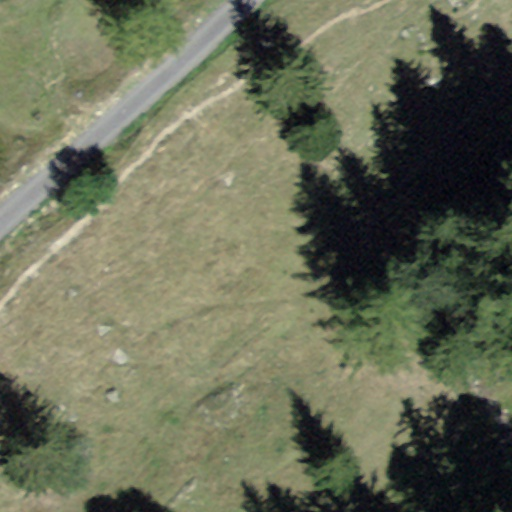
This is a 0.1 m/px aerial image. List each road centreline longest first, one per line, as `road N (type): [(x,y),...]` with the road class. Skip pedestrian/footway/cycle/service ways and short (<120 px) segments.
road 1 (unclassified): [(0,229),(247,0)]
road 2 (track): [(73,161),(342,0)]
